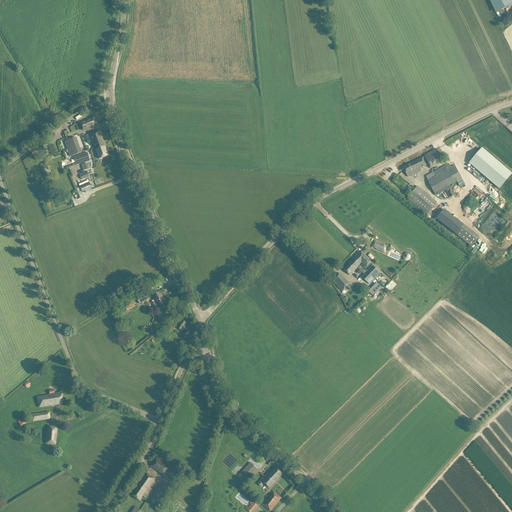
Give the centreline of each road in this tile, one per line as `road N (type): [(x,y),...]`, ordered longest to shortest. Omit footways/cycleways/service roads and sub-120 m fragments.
road 1 (unclassified): [(199,317),(322,196),(511,102)]
road 2 (unclassified): [(158,421),(99,397),(81,379),(0,180)]
road 3 (tertiary): [(199,317),(128,159),(109,94)]
road 4 (tertiary): [(334,511),(228,407),(209,355)]
road 5 (unknown): [(389,162),(454,202),(472,177),(442,134)]
road 6 (unclassified): [(0,170),(109,94)]
